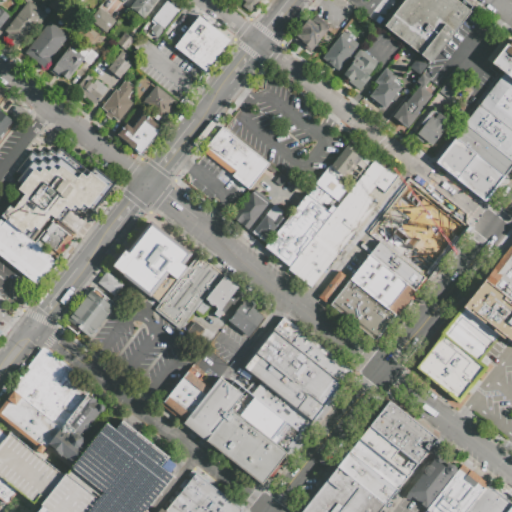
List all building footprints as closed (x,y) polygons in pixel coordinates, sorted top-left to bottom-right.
[(36,7),(27,0),(3,30),(6,33),(2,38),(8,43),(36,7)] [(61,0),(51,0),(47,6),(55,12),(63,1),(61,0)] [(135,0),(157,0),(142,19),(129,8),(135,0)] [(179,10),(158,39),(152,35),(154,33),(150,30),(156,23),(152,20),(166,0),(171,3),(172,1),(176,4),(175,6),(179,10)] [(258,0),(242,0),(244,1),(241,5),(249,12),(258,0)] [(404,0),(440,0),(407,44),(384,26),(404,0)] [(440,0),(457,0),(470,10),(430,62),(407,44),(440,0)] [(36,7),(8,43),(15,48),(20,41),(23,44),(46,15),(36,7)] [(98,7),(117,21),(107,34),(89,20),(98,7)] [(0,9),(0,30),(10,17),(0,9)] [(198,15),(173,47),(205,71),(229,39),(198,15)] [(308,16),(316,23),(318,20),(328,28),(309,51),(293,37),(301,27),(300,26),(308,16)] [(48,20),(24,52),(43,67),(68,35),(48,20)] [(342,31),(358,43),(337,70),(321,57),(342,31)] [(132,39),(123,32),(115,42),(124,49),(132,39)] [(511,39),(511,80),(503,73),(490,63),(506,42),(508,44),(511,39)] [(69,45),(50,71),(58,77),(60,74),(67,79),(81,60),(89,50),(83,46),(78,52),(69,45)] [(349,77),(343,72),(355,58),(352,56),(359,46),(378,61),(372,68),(374,70),(359,89),(347,79),(349,77)] [(89,50),(90,49),(97,54),(88,65),(81,60),(89,50)] [(129,64),(117,55),(106,68),(118,78),(129,64)] [(416,56),(426,64),(419,74),(408,66),(416,56)] [(399,74),(406,66),(396,58),(390,67),(399,74)] [(369,95),(378,83),(374,80),(385,66),(396,75),(392,80),(401,86),(386,105),(386,106),(385,107),(384,106),(382,108),(375,103),(377,101),(369,95)] [(134,69),(122,84),(134,94),(147,79),(134,69)] [(392,115),(403,100),(405,102),(419,84),(420,84),(416,80),(422,72),(429,78),(423,87),(431,93),(418,111),(419,112),(407,127),(392,115)] [(84,96),(96,80),(86,73),(74,89),(78,92),(76,93),(83,98),(84,96)] [(503,73),(511,80),(511,96),(495,83),(503,73)] [(446,79),(456,86),(448,98),(437,91),(446,79)] [(84,96),(94,104),(106,88),(96,80),(84,96)] [(511,96),(511,112),(487,93),(495,83),(511,96)] [(114,91),(101,108),(106,112),(104,115),(111,120),(112,118),(117,121),(131,103),(114,91)] [(183,108),(171,124),(148,107),(160,91),(183,108)] [(487,93),(511,112),(511,131),(478,105),(487,93)] [(511,131),(511,159),(511,161),(465,125),(463,124),(478,105),(511,131)] [(434,117),(438,111),(450,120),(432,145),(416,133),(430,114),(434,117)] [(0,112),(14,123),(0,141),(0,112)] [(135,122),(154,136),(160,127),(142,113),(135,122)] [(135,122),(130,128),(124,123),(120,129),(144,148),(154,136),(135,122)] [(511,162),(511,164),(503,176),(455,138),(465,125),(511,161),(511,162)] [(255,153),(221,126),(205,147),(238,173),(255,153)] [(120,129),(116,135),(125,142),(127,146),(132,151),(139,156),(144,148),(120,129)] [(455,138),(503,176),(483,202),(435,164),(455,138)] [(0,212),(0,214),(5,218),(26,235),(29,230),(34,234),(49,215),(60,223),(70,210),(74,214),(78,209),(83,213),(87,208),(92,212),(114,183),(88,163),(85,167),(59,147),(55,152),(50,149),(46,153),(41,150),(37,156),(31,151),(16,170),(21,174),(16,179),(22,184),(18,188),(19,189),(0,212)] [(354,185),(369,165),(345,147),(331,165),(329,164),(306,195),(305,194),(294,208),(295,208),(265,247),(290,267),(354,185)] [(238,173),(255,153),(271,166),(251,192),(234,179),(238,173)] [(354,185),(369,165),(374,160),(386,169),(373,184),(366,194),(362,191),(354,185)] [(373,184),(386,169),(387,167),(398,176),(384,193),(373,184)] [(362,191),(294,276),(287,270),(290,267),(354,185),(362,191)] [(255,190),(269,201),(267,204),(268,204),(248,229),(232,217),(252,192),(253,192),(255,190)] [(369,197),(302,282),(294,276),(362,191),(366,194),(369,197)] [(377,203),(310,288),(302,282),(369,197),(377,203)] [(264,241),(251,232),(273,204),(283,211),(280,215),(285,219),(268,241),(266,239),(264,241)] [(0,256),(36,285),(57,259),(26,235),(5,218),(3,221),(0,218),(0,256)] [(51,220),(71,237),(56,254),(38,239),(46,230),(45,229),(51,220)] [(127,251),(149,222),(189,253),(182,261),(187,265),(177,278),(170,272),(164,280),(127,251)] [(425,278),(414,290),(369,255),(368,254),(378,241),(425,278)] [(511,259),(503,252),(509,244),(511,246),(511,259)] [(164,280),(151,296),(112,265),(125,249),(127,251),(164,280)] [(223,272),(178,328),(153,308),(177,278),(187,265),(198,252),(223,272)] [(511,269),(498,258),(503,252),(511,259),(511,269)] [(414,290),(405,302),(360,267),(369,255),(414,290)] [(511,283),(491,267),(498,258),(511,269),(511,283)] [(405,302),(395,316),(349,280),(360,267),(405,302)] [(482,278),(491,267),(511,283),(511,306),(504,300),(507,297),(485,280),(482,278)] [(97,283),(114,296),(123,284),(106,271),(97,283)] [(344,275),(322,302),(317,297),(338,271),(344,275)] [(238,286),(220,309),(223,311),(218,317),(213,313),(217,308),(205,298),(224,274),(238,286)] [(349,280),(395,316),(391,320),(346,285),(349,280)] [(485,280),(507,297),(504,300),(511,306),(511,326),(473,295),(485,280)] [(391,320),(387,325),(342,289),(346,285),(391,320)] [(98,326),(77,308),(94,287),(114,302),(112,305),(114,307),(98,326)] [(387,325),(382,331),(337,295),(342,289),(387,325)] [(382,331),(374,341),(329,305),(337,295),(382,331)] [(511,341),(506,337),(504,339),(464,307),(473,295),(511,326),(511,341)] [(245,302),(248,298),(255,304),(252,307),(263,316),(247,337),(226,320),(242,299),(245,302)] [(98,326),(89,337),(80,329),(76,334),(65,325),(69,321),(67,320),(77,308),(98,326)] [(415,368),(463,308),(498,336),(478,361),(486,368),(458,402),(415,368)] [(273,330),(283,317),(352,372),(342,384),(273,330)] [(342,384),(312,422),(260,381),(243,368),(273,330),(342,384)] [(37,370),(30,364),(43,347),(50,352),(37,370)] [(43,375),(37,370),(50,352),(57,357),(43,375)] [(74,371),(61,388),(43,375),(57,357),(74,371)] [(192,363),(203,372),(199,378),(210,386),(182,423),(159,405),(192,363)] [(30,364),(37,370),(43,375),(61,388),(78,402),(66,417),(18,380),(30,364)] [(74,371),(91,384),(78,402),(61,388),(74,371)] [(242,395),(231,409),(205,441),(182,423),(210,386),(218,377),(242,395)] [(312,422),(302,435),(250,394),(260,381),(312,422)] [(37,447),(0,417),(0,407),(14,390),(61,426),(47,444),(45,448),(46,448),(41,455),(35,450),(37,447)] [(83,443),(85,445),(71,463),(47,444),(61,426),(87,393),(97,400),(96,402),(103,407),(90,424),(91,424),(85,432),(84,432),(81,436),(81,437),(82,439),(83,442),(83,443)] [(302,435),(287,453),(250,424),(231,409),(242,395),(246,399),(250,394),(302,435)] [(418,424),(408,437),(379,413),(388,401),(418,424)] [(225,456),(205,441),(231,409),(250,424),(225,456)] [(408,437),(399,449),(369,426),(379,413),(408,437)] [(36,511),(39,509),(17,491),(0,477),(0,442),(7,434),(9,432),(64,476),(107,422),(114,428),(121,419),(178,464),(170,473),(173,475),(143,511),(36,511)] [(287,453),(262,486),(225,456),(250,424),(287,453)] [(435,438),(416,464),(399,449),(408,437),(418,424),(435,438)] [(416,464),(406,476),(358,439),(369,426),(399,449),(416,464)] [(0,428),(7,434),(0,442),(0,477),(17,491),(6,505),(0,500),(0,428)] [(358,439),(406,476),(395,489),(348,451),(358,439)] [(348,451),(395,489),(383,504),(336,467),(348,451)] [(406,493),(433,459),(445,468),(446,466),(447,465),(449,464),(451,464),(453,465),(454,467),(455,469),(455,471),(454,471),(455,472),(426,509),(406,493)] [(462,463),(455,472),(426,509),(423,511),(465,511),(488,483),(462,463)] [(301,511),(336,467),(383,504),(377,511),(301,511)] [(240,511),(204,511),(180,493),(196,473),(243,509),(240,511)] [(488,483),(465,511),(482,511),(498,492),(488,483)] [(482,511),(504,511),(511,502),(498,492),(482,511)] [(165,511),(180,493),(204,511),(165,511)]
